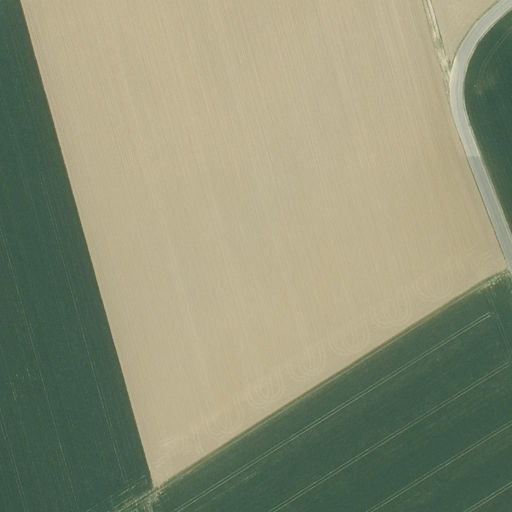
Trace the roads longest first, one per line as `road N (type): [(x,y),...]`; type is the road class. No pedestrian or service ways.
road 1 (track): [(511,264),(122,511)]
road 2 (unclassified): [(511,258),(454,100),(469,44),(511,0)]
